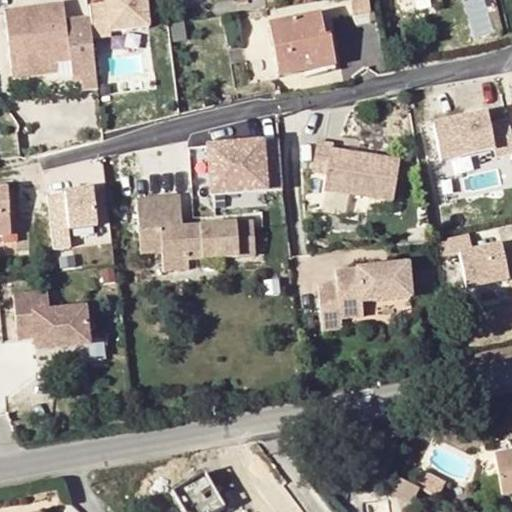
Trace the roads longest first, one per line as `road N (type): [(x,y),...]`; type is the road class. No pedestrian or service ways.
road 1 (tertiary): [(0,465),(511,374)]
road 2 (residential): [(42,169),(244,110),(375,89),(511,53)]
